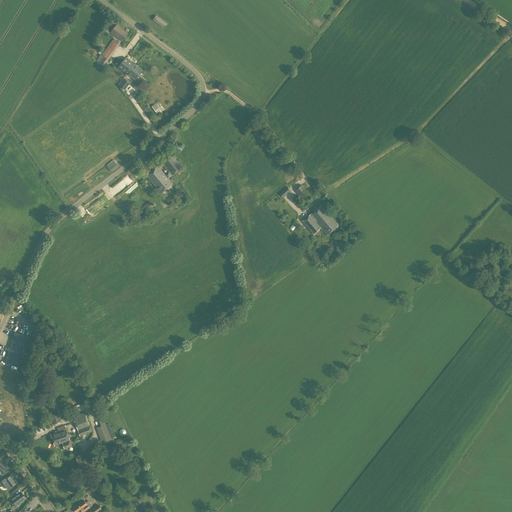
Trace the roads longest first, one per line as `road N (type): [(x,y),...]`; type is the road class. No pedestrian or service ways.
road 1 (unclassified): [(7,313),(56,220),(197,108),(203,93),(196,71),(102,0)]
road 2 (track): [(511,32),(416,131),(337,183)]
road 3 (track): [(346,0),(256,112)]
